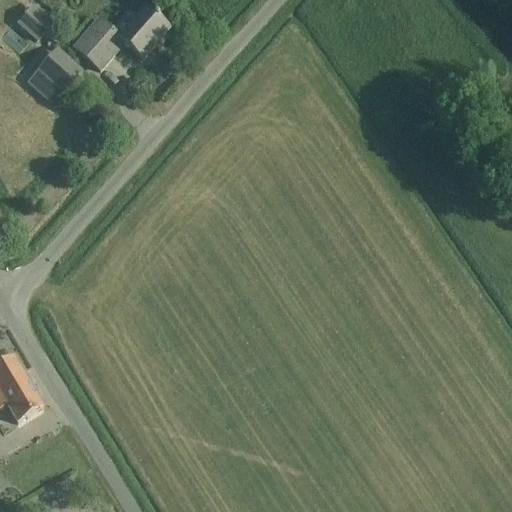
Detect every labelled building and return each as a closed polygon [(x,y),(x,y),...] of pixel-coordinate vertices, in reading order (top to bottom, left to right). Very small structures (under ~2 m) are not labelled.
[(31,14),(19,27),(38,45),(50,31),(31,14)] [(74,53),(85,62),(100,75),(124,48),(143,65),(169,35),(159,26),(160,25),(156,22),(156,23),(145,14),(120,42),(99,24),(74,53)] [(6,37),(2,41),(19,56),(27,47),(17,37),(12,42),(6,37)] [(58,53),(28,87),(53,109),(83,76),(58,53)] [(16,428),(25,422),(43,412),(14,363),(0,371),(0,415),(7,412),(16,428)]
